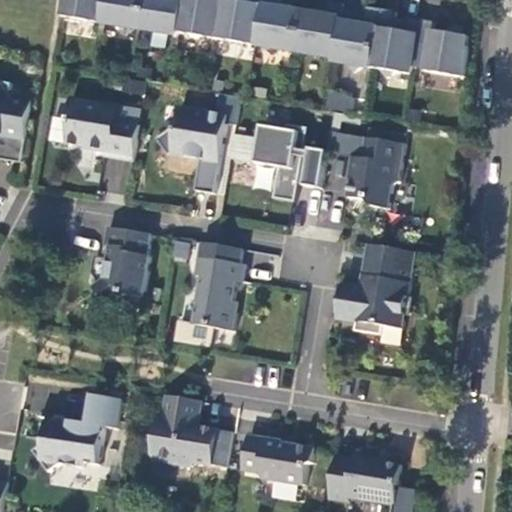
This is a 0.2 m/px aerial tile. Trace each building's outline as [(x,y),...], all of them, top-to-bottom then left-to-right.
[(65,0),(63,15),(102,21),(105,0),(65,0)] [(105,0),(102,21),(141,27),(145,0),(105,0)] [(180,31),(185,0),(145,0),(141,27),(180,34),(180,31)] [(225,0),(185,0),(180,31),(219,38),(225,0)] [(225,0),(219,38),(257,44),(264,0),(249,0),(250,1),(245,0),(244,0),(225,0)] [(279,0),(264,0),(257,44),(296,51),(303,10),(294,8),(290,3),(284,7),(279,6),(280,1),(279,0)] [(312,12),(303,10),(296,51),(335,57),(343,7),(344,3),(329,0),(328,9),(327,14),(322,13),(318,7),(312,12)] [(373,67),(382,10),(367,7),(367,11),(365,19),(357,18),(358,9),(343,7),(335,57),(334,61),(349,63),(355,72),(364,66),(373,67)] [(367,11),(358,9),(357,18),(365,19),(367,11)] [(382,10),(373,67),(382,69),(388,78),(397,71),(412,74),(413,65),(420,20),(406,17),(404,26),(396,24),(397,16),(398,12),(382,10)] [(406,17),(397,16),(396,24),(404,26),(406,17)] [(466,78),(470,36),(468,36),(463,35),(456,25),(446,32),(434,30),(435,22),(420,20),(413,65),(426,68),(426,71),(466,78)] [(470,28),(456,25),(463,35),(468,36),(470,28)] [(28,64),(26,79),(39,81),(41,66),(28,64)] [(140,69),(138,79),(148,81),(150,71),(140,69)] [(178,75),(177,85),(189,87),(191,77),(178,75)] [(0,143),(0,142),(0,141),(0,134),(2,133),(28,137),(35,92),(11,88),(13,80),(0,77),(0,143)] [(127,81),(124,95),(145,98),(147,84),(127,81)] [(254,88),(252,98),(267,101),(269,90),(254,88)] [(352,111),(354,92),(327,90),(325,108),(352,111)] [(72,118),(68,143),(92,147),(94,148),(106,150),(105,154),(135,159),(141,124),(119,120),(122,104),(72,96),(70,112),(72,118)] [(158,137),(169,152),(202,158),(196,189),(216,193),(229,114),(181,106),(178,127),(173,126),(158,137)] [(411,112),(409,122),(424,124),(426,114),(411,112)] [(287,129),(263,125),(257,162),(281,166),(275,197),(296,201),(309,127),(288,124),(287,129)] [(367,137),(332,131),(329,150),(328,152),(353,156),(363,158),(367,137)] [(28,137),(2,133),(0,134),(0,141),(0,142),(0,143),(0,155),(24,160),(28,137)] [(394,186),(400,181),(406,144),(367,137),(363,158),(353,156),(350,173),(353,174),(349,197),(370,200),(374,206),(390,209),(394,186)] [(329,150),(311,147),(305,185),(323,187),(328,152),(329,150)] [(128,193),(128,159),(106,159),(105,192),(128,193)] [(153,231),(110,224),(107,242),(113,243),(111,255),(97,253),(94,270),(102,280),(97,284),(110,303),(126,291),(146,294),(153,253),(150,253),(153,231)] [(179,239),(176,258),(189,260),(193,241),(179,239)] [(234,305),(238,279),(244,280),(247,261),(243,261),(245,246),(202,240),(197,272),(203,273),(195,322),(224,327),(235,328),(238,310),(234,305)] [(359,320),(358,329),(385,333),(386,324),(405,327),(417,250),(370,243),(364,285),(346,282),(340,317),(359,320)] [(220,350),(224,327),(195,322),(183,320),(179,343),(220,350)] [(91,418),(51,411),(47,437),(36,444),(52,466),(62,458),(85,462),(86,457),(101,459),(108,422),(120,424),(125,394),(96,389),(91,418)] [(204,423),(198,422),(200,413),(202,398),(202,397),(168,392),(165,411),(161,410),(154,450),(158,455),(191,461),(197,457),(214,459),(220,425),(204,423)] [(235,428),(220,425),(214,459),(230,462),(235,428)] [(262,468),(266,474),(308,480),(311,461),(315,458),(318,443),(286,438),(286,436),(251,430),(245,465),(262,468)] [(397,499),(403,460),(388,457),(384,460),(376,459),(378,451),(357,447),(356,454),(338,451),(331,494),(350,497),(351,492),(361,494),(366,490),(370,495),(397,499)] [(0,511),(4,511),(5,507),(11,477),(0,474),(0,511)]
